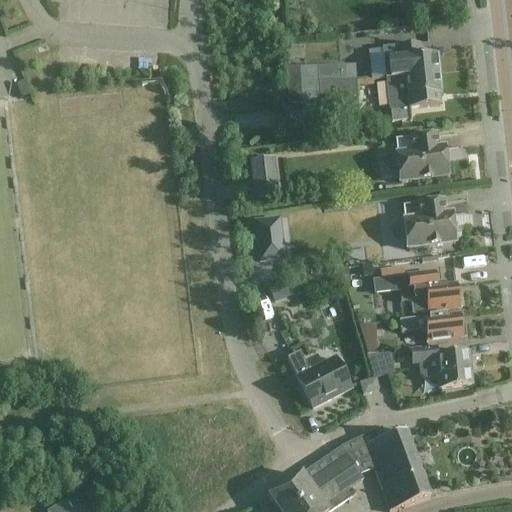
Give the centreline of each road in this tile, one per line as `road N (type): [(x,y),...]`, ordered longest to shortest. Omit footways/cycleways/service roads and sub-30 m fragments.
road 1 (residential): [(196,49),(233,349),(252,399),(297,458)]
road 2 (track): [(252,399),(0,431)]
road 3 (residential): [(297,458),(385,419),(511,397)]
